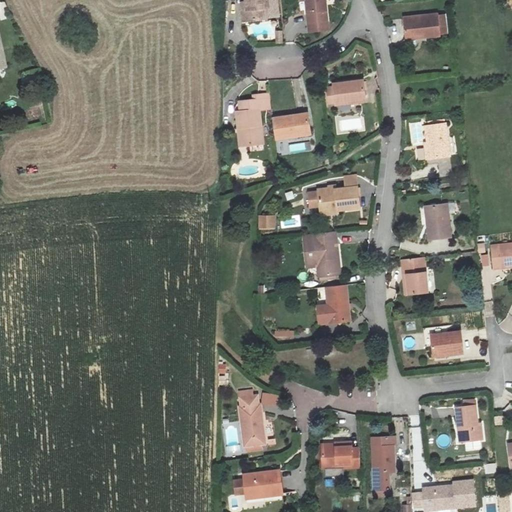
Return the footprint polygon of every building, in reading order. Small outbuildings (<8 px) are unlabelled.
[(246,0),(247,2),(248,11),(245,11),(246,22),(267,20),(266,8),(269,8),(268,0),(246,0)] [(305,0),(306,4),(308,26),(328,24),(325,0),(305,0)] [(248,11),(247,2),(240,3),(241,22),(246,22),(245,11),(248,11)] [(423,33),(423,38),(440,36),(438,15),(403,18),(405,35),(423,33)] [(0,68),(9,65),(0,28),(0,68)] [(335,85),(337,106),(356,105),(356,100),(367,99),(364,82),(335,85)] [(238,110),(240,127),(243,127),(245,145),(262,142),(259,108),(238,110)] [(275,119),(278,139),(286,138),(287,140),(312,137),(311,130),(314,130),(312,112),(275,119)] [(446,123),(426,126),(429,145),(431,159),(450,156),(446,123)] [(310,141),(289,146),(290,154),(311,149),(310,141)] [(355,176),(345,178),(347,189),(357,187),(355,176)] [(338,209),(338,211),(359,208),(358,187),(357,187),(347,189),(335,191),(336,188),(318,189),(318,191),(320,206),(320,210),(338,209)] [(318,191),(308,192),(310,207),(320,206),(318,191)] [(449,203),(431,205),(433,222),(427,222),(429,238),(452,235),(449,203)] [(272,216),(260,217),(261,227),(272,227),(272,216)] [(316,278),(336,276),(334,259),(337,259),(334,232),(313,235),(316,278)] [(511,243),(498,246),(502,267),(511,265),(511,243)] [(490,265),(489,253),(481,254),(482,266),(490,265)] [(405,262),(406,275),(410,275),(412,294),(426,292),(423,260),(405,262)] [(325,289),(327,309),(329,326),(349,324),(344,287),(325,289)] [(329,326),(327,309),(318,310),(319,327),(329,326)] [(430,333),(432,354),(461,352),(460,331),(430,333)] [(239,408),(243,447),(264,446),(260,406),(257,406),(257,398),(242,399),(242,408),(239,408)] [(457,408),(462,441),(482,437),(480,422),(474,422),(473,405),(457,408)] [(505,424),(505,415),(495,416),(495,425),(505,424)] [(377,488),(391,488),(389,470),(396,471),(396,444),(401,443),(400,435),(374,436),(377,488)] [(347,442),(333,443),(333,449),(319,450),(321,469),(357,467),(355,448),(348,448),(347,442)] [(482,465),(483,475),(493,474),(492,465),(482,465)] [(389,470),(391,488),(398,488),(396,471),(389,470)] [(263,494),(264,498),(281,496),(279,472),(243,477),(245,497),(263,494)] [(456,481),(456,484),(456,489),(436,490),(436,486),(424,486),(426,509),(476,505),(474,479),(456,481)] [(352,501),(361,500),(360,490),(351,490),(352,501)] [(510,511),(509,495),(499,496),(500,511),(510,511)]
